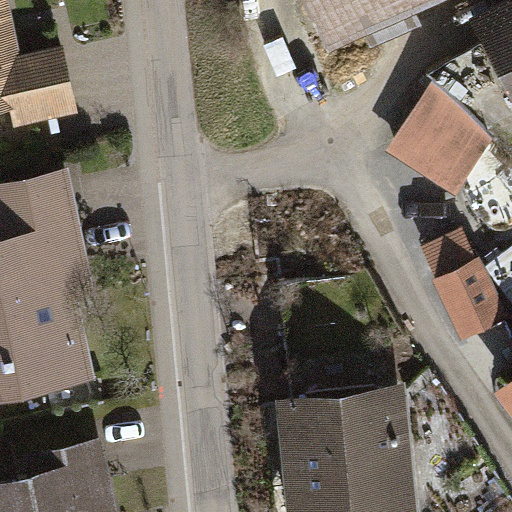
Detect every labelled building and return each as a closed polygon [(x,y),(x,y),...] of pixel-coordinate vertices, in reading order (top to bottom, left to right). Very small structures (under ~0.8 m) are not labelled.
[(305,0),(325,44),(425,0),(305,0)] [(511,0),(486,0),(469,9),(511,91),(511,0)] [(0,5),(0,125),(67,112),(54,49),(11,58),(0,5)] [(494,135),(430,76),(383,149),(452,196),(494,135)] [(0,389),(90,373),(77,304),(89,302),(63,162),(0,174),(0,389)] [(459,224),(421,241),(435,272),(431,274),(460,337),(508,315),(479,253),(474,255),(459,224)] [(511,334),(508,338),(511,343),(511,371),(492,385),(511,412),(511,334)] [(414,511),(404,379),(270,390),(280,511),(414,511)] [(19,482),(0,486),(0,511),(106,511),(92,439),(14,455),(19,482)]
